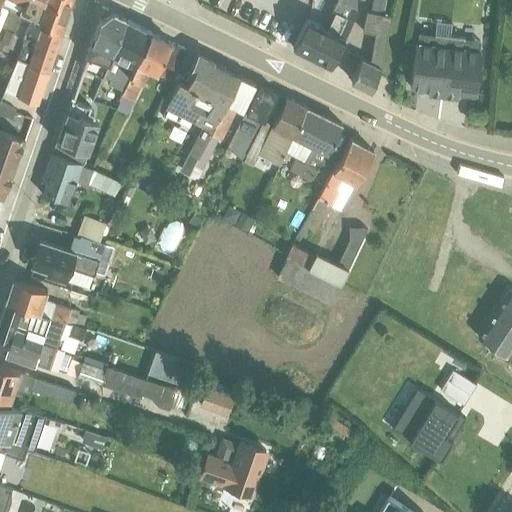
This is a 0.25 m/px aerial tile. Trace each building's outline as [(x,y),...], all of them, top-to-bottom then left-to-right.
[(0,29),(0,50),(1,50),(4,42),(9,44),(21,16),(30,19),(29,22),(32,24),(42,0),(27,0),(23,10),(11,5),(1,26),(0,29)] [(0,0),(0,29),(1,26),(11,5),(23,10),(27,0),(0,0)] [(42,0),(32,24),(61,35),(73,0),(42,0)] [(333,33),(323,28),(307,20),(293,48),(331,67),(357,12),(356,11),(357,5),(356,0),(338,0),(333,12),(341,16),(333,33)] [(373,0),(372,9),(385,12),(387,0),(373,0)] [(341,16),(333,12),(331,11),(323,28),(333,33),(341,16)] [(353,78),(352,81),(372,91),(382,68),(392,17),(388,16),(367,12),(363,32),(376,34),(372,63),(362,58),(354,77),(353,78)] [(104,75),(127,21),(111,13),(107,22),(100,19),(83,69),(103,78),(104,75)] [(127,21),(104,75),(111,78),(103,94),(120,102),(124,94),(151,33),(127,21)] [(32,24),(29,22),(25,33),(38,38),(28,63),(49,72),(61,35),(32,24)] [(443,96),(450,35),(451,23),(436,22),(435,34),(434,34),(434,35),(420,34),(419,42),(415,42),(411,88),(428,90),(428,94),(443,96)] [(151,33),(124,94),(127,96),(134,99),(148,70),(173,81),(187,50),(151,33)] [(450,35),(443,96),(458,98),(458,94),(476,96),(480,40),(465,38),(466,36),(450,35)] [(189,176),(238,75),(197,55),(183,83),(180,81),(166,109),(202,127),(180,172),(189,176)] [(49,72),(28,63),(17,59),(5,92),(38,103),(49,72)] [(238,75),(189,176),(197,180),(205,163),(207,164),(219,139),(223,141),(238,109),(243,111),(256,83),(238,75)] [(244,161),(265,121),(278,94),(270,91),(261,87),(259,85),(228,147),(238,158),(244,161)] [(265,121),(244,161),(253,164),(259,154),(280,165),(283,158),(307,108),(287,98),(273,125),(265,121)] [(58,142),(84,151),(88,152),(98,123),(91,120),(92,115),(88,114),(90,107),(72,100),(58,142)] [(0,102),(0,113),(12,119),(16,110),(0,102)] [(307,108),(283,158),(289,161),(292,156),(297,159),(290,170),(310,182),(322,163),(323,164),(343,125),(307,108)] [(0,200),(4,202),(25,140),(21,138),(22,137),(0,129),(0,200)] [(352,140),(313,209),(325,216),(330,205),(341,211),(373,152),(352,140)] [(54,153),(80,163),(84,151),(58,142),(54,153)] [(80,163),(54,153),(52,153),(42,181),(46,183),(42,194),(67,203),(82,164),(80,163)] [(95,170),(89,184),(113,196),(120,182),(95,170)] [(241,213),(236,225),(248,232),(254,219),(241,213)] [(162,214),(145,239),(158,248),(175,223),(162,214)] [(84,215),(77,233),(80,235),(99,242),(106,223),(84,215)] [(288,253),(341,282),(367,229),(365,228),(363,227),(349,227),(349,240),(338,263),(316,252),(315,255),(292,244),(288,253)] [(37,249),(32,264),(46,269),(44,275),(65,282),(66,280),(88,288),(92,275),(94,276),(95,273),(106,275),(113,252),(105,249),(106,244),(99,242),(80,235),(79,237),(74,235),(69,249),(40,240),(40,241),(39,241),(36,248),(37,249)] [(341,282),(288,253),(270,289),(324,316),(341,282)] [(7,300),(66,320),(75,323),(76,322),(85,325),(87,316),(79,313),(80,310),(44,298),(47,290),(14,279),(7,300)] [(74,286),(69,299),(84,304),(88,291),(74,286)] [(511,291),(481,341),(508,357),(511,350),(511,291)] [(66,320),(7,300),(0,319),(0,349),(5,352),(17,321),(44,330),(41,340),(58,345),(66,320)] [(17,321),(5,352),(49,367),(58,345),(41,340),(44,330),(17,321)] [(155,349),(147,372),(178,383),(186,361),(155,349)] [(100,383),(107,364),(107,362),(85,355),(77,377),(99,385),(100,383)] [(249,355),(242,370),(276,384),(282,369),(249,355)] [(0,400),(10,404),(15,389),(30,394),(31,389),(71,402),(75,390),(21,371),(4,366),(2,365),(0,364),(0,400)] [(107,364),(100,383),(110,387),(140,398),(141,394),(158,400),(157,405),(169,409),(170,406),(180,409),(181,406),(184,407),(189,394),(176,389),(176,388),(107,364)] [(454,372),(442,392),(465,406),(477,386),(454,372)] [(446,436),(459,415),(418,389),(392,430),(441,460),(453,441),(446,436)] [(0,439),(26,448),(34,451),(46,416),(37,414),(10,404),(0,400),(0,439)] [(446,436),(453,441),(466,420),(459,415),(446,436)] [(85,430),(81,441),(102,448),(105,437),(85,430)] [(209,455),(202,475),(224,483),(251,491),(253,485),(256,486),(268,448),(239,439),(237,443),(222,438),(216,457),(209,455)] [(0,450),(5,452),(23,458),(26,448),(0,439),(0,450)] [(0,511),(4,511),(12,488),(0,483),(0,511)] [(440,511),(399,486),(390,502),(406,511),(440,511)] [(406,511),(390,502),(382,511),(406,511)]
